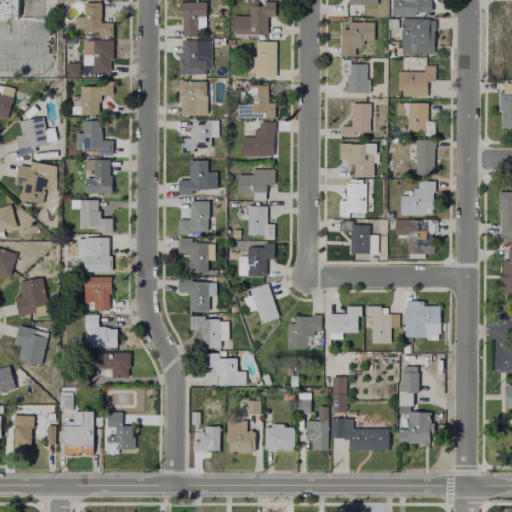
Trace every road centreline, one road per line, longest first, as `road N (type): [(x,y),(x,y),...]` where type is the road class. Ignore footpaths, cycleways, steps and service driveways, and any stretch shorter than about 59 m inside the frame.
road 1 (residential): [(461,511),(464,0)]
road 2 (residential): [(0,486),(511,486)]
road 3 (residential): [(175,486),(175,376),(144,303),(146,0)]
road 4 (residential): [(307,0),(304,280),(463,280)]
